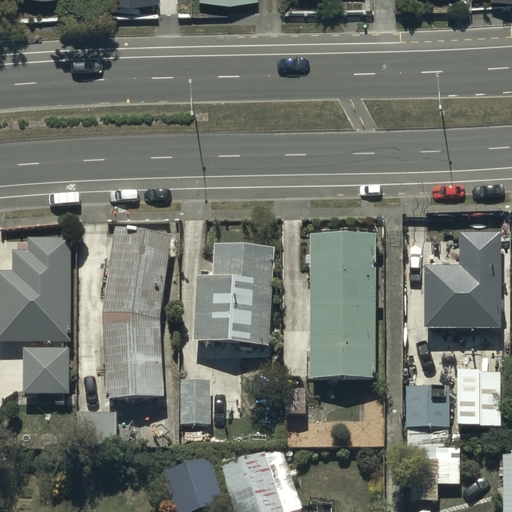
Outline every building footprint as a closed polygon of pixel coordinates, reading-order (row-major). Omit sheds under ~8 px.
[(170,242),(114,234),(101,320),(105,407),(161,404),(158,325),(170,242)] [(500,348),(499,239),(457,240),(457,273),(423,273),(423,336),(436,336),(436,346),(464,346),(464,349),(500,348)] [(372,241),(307,242),(309,385),(374,384),(372,241)] [(0,347),(67,347),(67,243),(26,243),(26,256),(11,256),(11,276),(0,275),(0,347)] [(267,353),(273,253),(214,250),(211,283),(196,282),(192,348),(267,353)] [(66,353),(22,354),(23,403),(67,402),(66,353)] [(500,379),(456,379),(456,434),(500,434),(500,379)] [(209,430),(208,385),(179,385),(180,430),(209,430)] [(447,391),(405,392),(405,433),(448,432),(447,391)] [(304,420),(304,394),(282,394),(282,420),(304,420)] [(114,416),(77,417),(78,454),(115,453),(114,416)] [(265,457),(218,471),(231,511),(301,511),(283,455),(266,460),(265,457)] [(511,511),(511,459),(501,459),(500,511),(511,511)] [(209,465),(163,480),(172,511),(213,511),(223,509),(209,465)]
